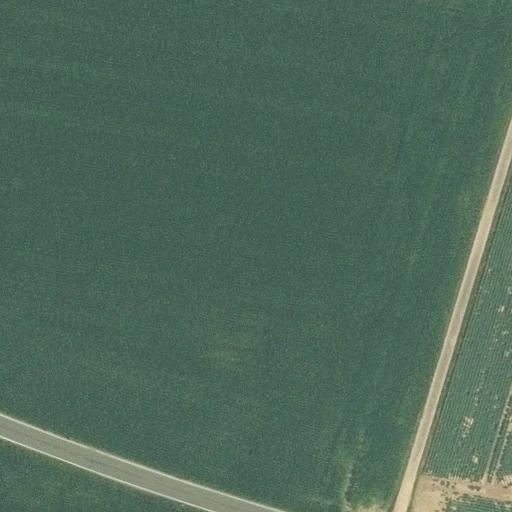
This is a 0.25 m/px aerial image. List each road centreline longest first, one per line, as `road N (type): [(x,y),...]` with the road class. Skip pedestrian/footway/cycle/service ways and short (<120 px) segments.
road 1 (track): [(511,132),(399,511)]
road 2 (secondary): [(0,428),(258,511)]
